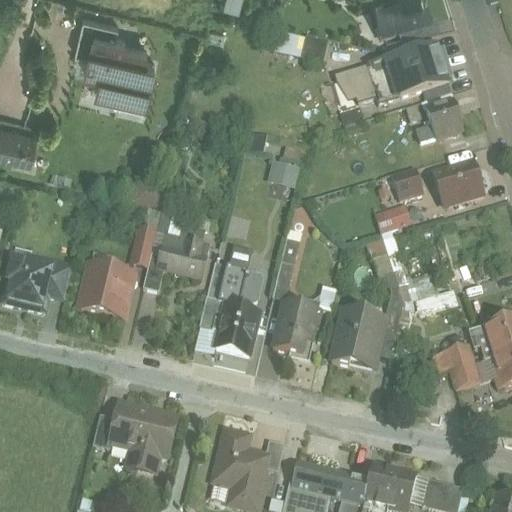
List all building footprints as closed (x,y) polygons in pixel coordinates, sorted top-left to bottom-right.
[(242,0),(227,0),(226,9),(240,12),(242,0)] [(423,0),(404,0),(373,10),(379,31),(391,27),(395,39),(400,37),(404,50),(426,43),(422,32),(432,29),(423,0)] [(119,26),(84,18),(76,53),(89,56),(95,32),(117,37),(119,26)] [(117,37),(95,32),(89,56),(86,71),(101,75),(98,91),(146,102),(156,63),(146,61),(148,51),(125,46),(126,40),(117,37)] [(330,44),(307,39),(307,44),(302,62),(324,67),(330,44)] [(307,44),(293,41),(289,59),(302,62),(307,44)] [(438,50),(336,81),(338,88),(352,84),(359,109),(377,103),(379,110),(423,96),(450,88),(438,50)] [(450,88),(423,96),(426,106),(453,97),(450,88)] [(456,107),(428,116),(433,132),(419,136),(422,147),(464,135),(456,107)] [(360,111),(342,117),(346,128),(363,122),(360,111)] [(36,138),(3,131),(0,142),(0,156),(22,161),(25,149),(33,151),(36,138)] [(266,144),(245,138),(240,154),(261,160),(266,144)] [(299,174),(273,167),(268,188),(293,194),(299,174)] [(474,168),(444,178),(446,184),(442,185),(446,198),(444,198),(447,208),(453,206),(453,209),(484,199),(474,168)] [(416,174),(394,181),(402,205),(424,198),(416,174)] [(391,182),(380,183),(381,201),(393,200),(391,182)] [(163,198),(148,195),(145,207),(161,210),(163,198)] [(406,211),(376,221),(381,239),(411,229),(406,211)] [(175,215),(164,212),(158,238),(167,240),(169,241),(175,215)] [(169,241),(167,240),(162,261),(159,273),(166,275),(202,284),(211,251),(203,249),(206,237),(184,232),(181,243),(169,241)] [(158,238),(142,234),(134,269),(149,272),(152,259),(157,238),(158,238)] [(162,261),(152,259),(149,272),(144,293),(160,297),(166,275),(159,273),(162,261)] [(57,269),(31,263),(30,269),(14,265),(9,286),(10,286),(5,307),(22,311),(22,309),(29,311),(29,313),(46,317),(49,301),(57,269)] [(296,270),(282,266),(274,299),(288,302),(296,270)] [(228,271),(216,268),(207,302),(208,303),(220,305),(228,271)] [(74,273),(57,269),(49,301),(66,305),(74,273)] [(248,275),(228,270),(228,271),(220,305),(222,306),(217,324),(224,326),(227,312),(235,314),(236,314),(237,307),(241,308),(241,306),(248,277),(248,275)] [(134,281),(92,271),(82,313),(124,323),(134,281)] [(264,281),(248,277),(241,306),(258,310),(264,281)] [(400,296),(392,298),(386,324),(387,324),(384,336),(398,339),(403,318),(405,310),(400,296)] [(453,297),(417,308),(420,321),(457,310),(453,297)] [(220,305),(208,303),(201,332),(215,335),(217,324),(222,306),(220,305)] [(302,310),(285,306),(274,354),(304,361),(307,347),(312,348),(320,314),(319,314),(317,318),(301,314),(302,310)] [(235,314),(227,312),(224,326),(217,353),(249,360),(259,319),(236,314),(235,314)] [(386,324),(345,314),(333,368),(351,372),(352,368),(375,373),(384,336),(387,324),(386,324)] [(414,320),(403,318),(398,339),(409,342),(414,320)] [(511,324),(470,338),(476,355),(482,353),(486,366),(494,363),(511,357),(511,324)] [(469,350),(435,360),(441,377),(450,374),(451,377),(475,369),(469,350)] [(511,357),(494,363),(501,384),(496,385),(499,395),(509,392),(511,397),(511,396),(511,357)] [(475,369),(451,377),(457,396),(481,389),(475,369)] [(173,424),(123,413),(120,425),(113,453),(135,458),(132,471),(156,477),(160,464),(164,465),(173,424)] [(120,425),(101,421),(94,452),(113,456),(113,453),(120,425)] [(250,442),(227,437),(215,488),(234,492),(230,510),(236,511),(258,511),(267,475),(270,462),(267,461),(247,457),(250,442)] [(285,450),(270,447),(267,461),(270,462),(267,475),(279,478),(285,450)] [(354,482),(299,469),(293,495),(330,503),(343,507),(343,506),(348,507),(354,482)] [(410,511),(417,482),(374,472),(370,489),(366,508),(367,508),(365,511),(410,511)] [(354,482),(348,507),(343,506),(343,507),(341,511),(365,511),(367,508),(366,508),(370,489),(365,488),(364,491),(353,488),(355,482),(354,482)] [(459,511),(464,493),(422,483),(422,484),(429,486),(422,511),(459,511)] [(288,511),(327,511),(330,503),(293,495),(288,511)] [(511,511),(511,504),(498,501),(495,511),(511,511)]
